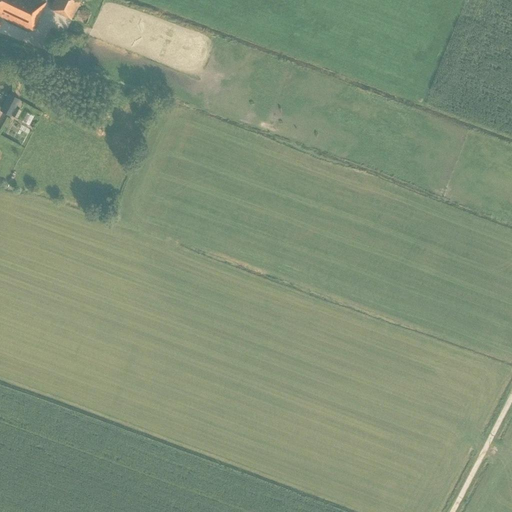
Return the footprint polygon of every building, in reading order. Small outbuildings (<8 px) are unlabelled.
[(42,0),(0,0),(0,15),(32,31),(33,30),(35,31),(36,28),(34,28),(46,2),(42,0)] [(54,0),(50,9),(72,19),(78,6),(85,9),(88,0),(54,0)] [(0,26),(13,32),(15,27),(2,21),(1,23),(0,22),(0,26)] [(11,116),(20,100),(9,94),(1,110),(11,116)] [(22,110),(16,107),(12,115),(17,118),(22,110)]
